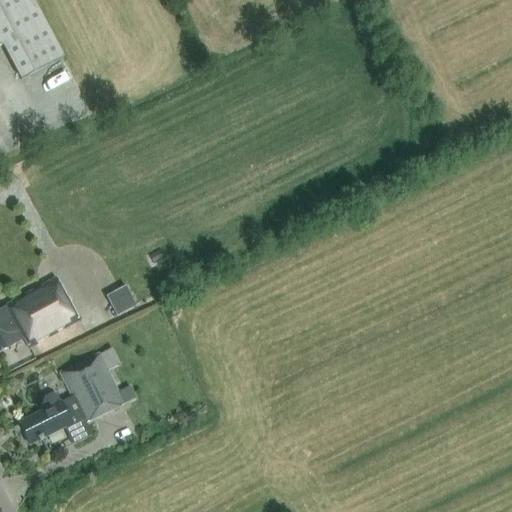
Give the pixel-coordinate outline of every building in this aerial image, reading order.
[(0,0),(0,46),(1,46),(20,82),(64,58),(32,0),(0,0)] [(161,250),(149,256),(154,264),(165,258),(161,250)] [(56,278),(6,306),(0,308),(0,352),(24,339),(30,349),(79,322),(77,318),(56,278)] [(125,287),(106,297),(116,317),(136,307),(125,287)] [(52,395),(45,398),(42,407),(44,412),(19,424),(29,445),(64,428),(72,446),(91,437),(85,424),(123,406),(99,355),(60,374),(72,398),(60,404),(57,396),(52,395)]
